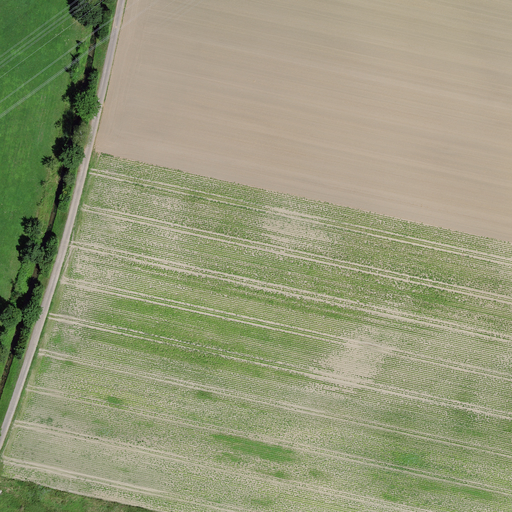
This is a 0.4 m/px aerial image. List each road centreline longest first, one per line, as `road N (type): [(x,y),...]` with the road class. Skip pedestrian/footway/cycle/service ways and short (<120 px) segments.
road 1 (track): [(124,0),(45,319),(0,451)]
road 2 (track): [(500,135),(470,0)]
